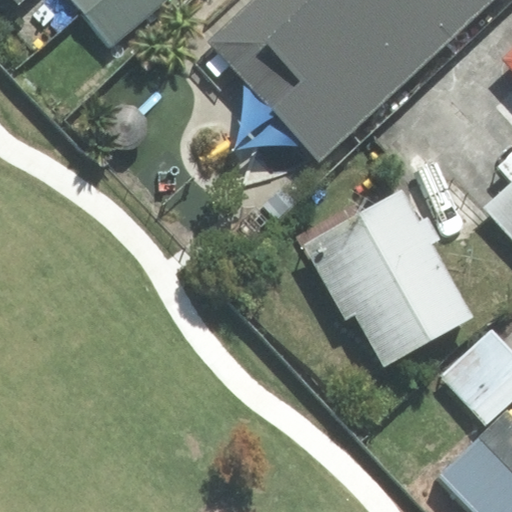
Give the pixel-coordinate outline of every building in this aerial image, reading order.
[(163,0),(73,0),(112,45),(163,0)] [(321,157),(488,0),(254,0),(211,40),(321,157)] [(511,183),(485,207),(511,237),(511,153),(497,167),(511,183)] [(470,316),(401,192),(306,244),(347,318),(357,312),(385,363),(470,316)] [(511,400),(511,350),(492,329),(442,376),(486,424),(511,400)] [(511,511),(511,415),(507,411),(441,475),(477,511),(511,511)]
